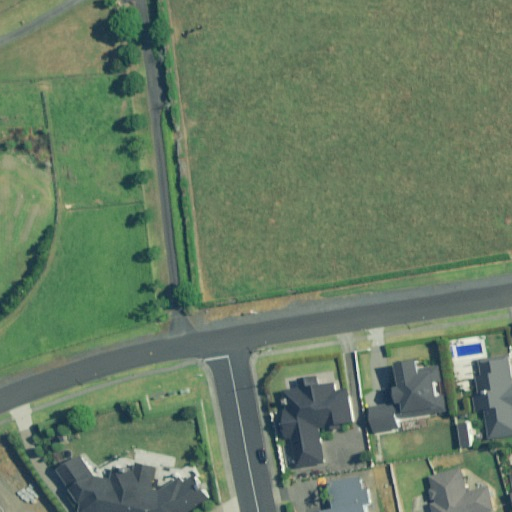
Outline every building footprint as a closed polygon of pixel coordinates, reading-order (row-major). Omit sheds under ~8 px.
[(406,361),(409,386),(405,387),(407,402),(411,401),(412,411),(437,408),(437,413),(451,411),(445,363),(428,365),(428,358),(406,361)] [(481,376),(483,388),(477,389),(481,411),(489,410),(494,439),(511,436),(511,359),(484,364),(486,375),(481,376)] [(289,390),(292,408),(289,408),(291,422),(288,422),(290,438),(296,437),(301,467),(316,465),(317,471),(330,469),(323,427),(346,424),(358,422),(353,388),(341,390),(340,382),(325,384),(324,375),(303,378),(304,388),(289,390)] [(375,406),(379,432),(405,428),(401,402),(375,406)] [(139,469),(121,465),(116,479),(101,474),(91,455),(65,471),(86,502),(85,511),(191,511),(216,498),(201,474),(188,481),(186,477),(161,491),(158,489),(163,466),(144,462),(139,469)] [(440,502),(435,503),(436,511),(499,511),(493,486),(470,492),(464,468),(432,476),(436,490),(433,490),(436,500),(439,499),(440,502)] [(349,476),(350,479),(335,482),(340,509),(328,511),(371,511),(370,504),(376,502),(370,472),(349,476)]
